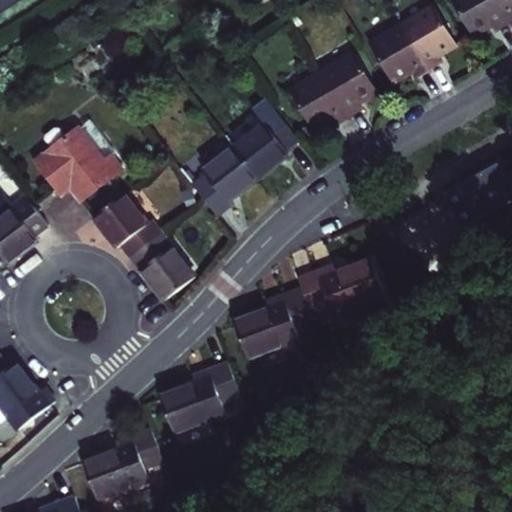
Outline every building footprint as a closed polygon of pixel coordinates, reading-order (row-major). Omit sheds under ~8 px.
[(0,0),(0,15),(24,0),(0,0)] [(244,0),(247,4),(255,0),(262,0),(267,10),(288,0),(244,0)] [(252,17),(267,10),(262,0),(255,0),(247,4),(252,17)] [(509,36),(487,0),(468,0),(451,11),(474,46),(487,39),(493,35),(497,43),(509,36)] [(511,0),(487,0),(509,36),(511,34),(511,0)] [(404,40),(431,84),(442,76),(438,69),(445,65),(457,57),(434,21),(404,40)] [(431,84),(404,40),(372,60),(394,95),(404,89),(412,84),(418,91),(431,84)] [(355,70),(324,89),(350,133),(363,125),(358,118),(365,113),(377,105),(355,70)] [(350,133),(324,89),(292,109),(315,144),(323,139),(333,133),(338,141),(350,133)] [(264,119),(232,144),(256,176),(283,155),(288,151),(285,147),(299,136),(273,107),(261,115),(264,119)] [(120,172),(109,157),(98,166),(88,153),(73,133),(34,163),(55,191),(63,184),(67,189),(79,204),(120,172)] [(204,174),(190,185),(203,201),(214,216),(227,206),(223,201),(231,195),(256,176),(232,144),(200,169),(204,174)] [(99,145),(88,153),(98,166),(109,157),(99,145)] [(63,184),(55,191),(59,196),(63,193),(67,189),(63,184)] [(194,204),(190,192),(181,196),(185,207),(194,204)] [(0,255),(5,262),(9,267),(34,248),(39,244),(35,239),(48,229),(24,196),(11,207),(14,213),(0,223),(0,255)] [(129,259),(159,236),(149,222),(144,226),(121,197),(91,221),(107,240),(114,249),(119,246),(129,259)] [(159,236),(129,259),(143,278),(161,301),(192,278),(159,236)] [(329,270),(297,283),(299,288),(309,315),(327,309),(330,317),(380,298),(367,263),(338,274),(332,276),(329,270)] [(309,315),(299,288),(260,303),(263,310),(253,313),(231,322),(243,358),(296,339),(293,331),(312,323),(309,315)] [(238,396),(225,363),(190,377),(192,382),(184,385),(158,396),(171,434),(223,415),(219,403),(238,396)] [(35,387),(16,364),(7,371),(0,376),(0,423),(7,418),(20,433),(58,402),(46,388),(39,393),(35,387)] [(160,464),(147,429),(112,443),(114,451),(107,454),(80,464),(93,501),(145,483),(141,471),(160,464)] [(79,511),(73,494),(37,508),(38,511),(79,511)]
